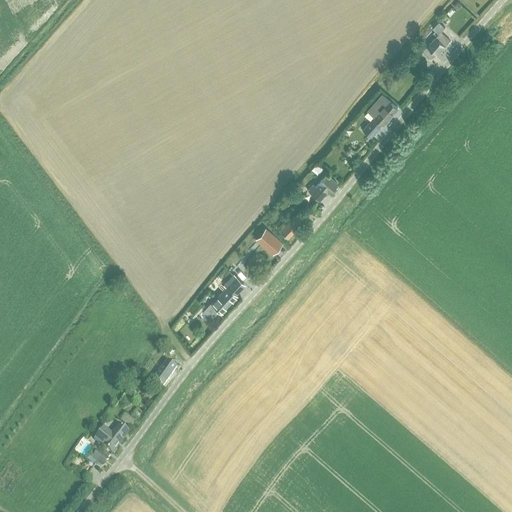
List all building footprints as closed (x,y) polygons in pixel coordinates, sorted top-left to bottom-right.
[(458,1),(454,6),(457,10),(462,4),(458,1)] [(433,29),(439,34),(419,54),(425,60),(428,57),(431,60),(436,55),(437,55),(451,41),(441,32),(445,27),(439,22),(433,29)] [(384,124),(398,108),(383,94),(369,111),(375,116),(363,130),(372,137),(380,128),(380,127),(383,123),(384,124)] [(329,193),(338,184),(326,174),(316,186),(313,184),(308,191),(319,200),(327,191),(329,193)] [(288,239),(305,221),(296,214),(280,232),(288,239)] [(265,229),(257,239),(273,253),(281,243),(265,229)] [(235,294),(244,285),(234,275),(225,285),(227,287),(212,304),(221,312),(236,296),(235,294)] [(169,344),(164,349),(169,355),(175,351),(169,344)] [(168,362),(154,380),(163,387),(177,369),(168,362)] [(136,420),(139,415),(132,411),(129,416),(136,420)] [(130,430),(136,423),(125,414),(119,421),(130,430)] [(112,453),(127,434),(117,426),(111,434),(103,428),(94,440),(112,453)] [(103,465),(108,459),(97,451),(93,458),(103,465)]
